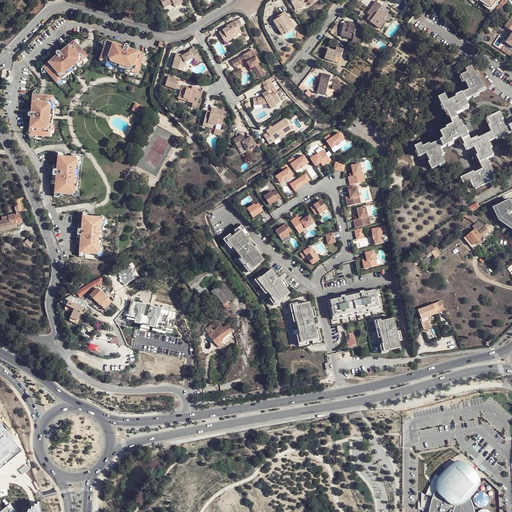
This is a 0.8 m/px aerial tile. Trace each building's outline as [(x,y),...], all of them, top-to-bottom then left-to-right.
[(305,5),(302,0),(300,2),(299,4),(297,5),(295,6),(297,9),(305,5)] [(477,0),(489,9),(495,0),(477,0)] [(389,10),(376,2),(370,10),(373,11),(366,19),(376,25),(378,22),(380,23),(389,10)] [(498,5),(495,10),(506,18),(510,13),(502,8),(498,5)] [(285,22),(289,20),(284,11),(279,14),(280,15),(285,22)] [(289,27),(293,25),(289,20),(285,22),(280,15),(273,19),(277,25),(280,23),(284,31),(285,33),(290,30),(289,27)] [(235,18),(226,23),(227,25),(222,28),(218,31),(219,31),(231,25),(238,23),(235,18)] [(367,26),(359,21),(358,27),(345,23),(342,34),(349,36),(349,34),(356,35),(354,40),(353,45),(361,47),(367,26)] [(240,27),(242,31),(240,26),(238,23),(231,25),(219,31),(223,38),(227,35),(228,36),(240,27)] [(239,33),(242,31),(240,27),(228,36),(229,39),(230,38),(234,36),(235,38),(240,35),(239,33)] [(408,34),(414,38),(419,31),(413,27),(408,34)] [(392,73),(411,44),(402,37),(382,67),(392,73)] [(74,63),(85,54),(72,38),(41,63),(54,81),(65,72),(63,71),(73,62),(74,63)] [(145,52),(128,46),(107,38),(99,59),(112,63),(113,61),(125,65),(124,67),(137,72),(139,66),(145,52)] [(201,58),(194,45),(188,48),(189,50),(187,50),(191,56),(192,55),(195,61),(201,58)] [(336,52),(330,50),(327,59),(341,63),(345,50),(338,47),(336,52)] [(511,55),(511,52),(503,47),(501,50),(511,57),(511,55)] [(259,75),(264,72),(258,61),(260,59),(254,49),(244,55),(246,58),(250,65),(253,63),(255,66),(254,67),(259,75)] [(183,54),(180,53),(178,52),(177,55),(173,66),(177,68),(178,63),(183,65),(185,59),(191,56),(187,50),(184,52),(183,52),(183,54)] [(241,61),(239,57),(233,61),(235,66),(236,66),(239,64),(242,62),(241,61)] [(438,99),(444,113),(447,112),(452,124),(447,127),(448,129),(441,132),(444,139),(432,143),(431,141),(423,145),(422,142),(415,145),(419,155),(427,152),(430,160),(428,161),(431,167),(444,162),(441,154),(443,153),(441,147),(454,142),(452,139),(460,136),(466,149),(473,146),(477,154),(475,154),(481,169),(475,171),(474,169),(461,175),(463,182),(470,179),(473,185),(480,182),(481,184),(494,179),(491,172),(493,171),(488,158),(493,156),(491,150),(493,149),(489,141),(503,136),(503,138),(511,134),(511,122),(505,125),(502,117),(503,117),(501,111),(487,117),(490,124),(488,125),(491,131),(480,136),(480,134),(472,137),(466,124),(464,125),(459,113),(465,111),(464,107),(471,104),(468,97),(481,92),(480,89),(485,87),(479,74),(477,75),(473,66),(465,69),(467,73),(461,76),(463,82),(465,82),(469,89),(455,95),(457,99),(449,102),(446,96),(438,99)] [(240,67),(238,68),(234,71),(238,78),(241,76),(240,73),(244,71),(241,67),(240,67)] [(332,76),(323,73),(318,89),(327,92),(329,85),(334,84),(334,88),(342,90),(344,85),(340,84),(341,81),(335,79),(334,82),(330,82),(332,76)] [(173,90),(174,89),(175,86),(177,80),(166,77),(163,87),(173,90)] [(267,91),(266,91),(268,95),(265,97),(262,97),(255,98),(255,102),(259,102),(259,105),(268,104),(271,109),(278,105),(277,103),(281,101),(277,93),(278,92),(273,82),(265,87),(267,91)] [(190,86),(189,89),(189,91),(185,90),(185,88),(182,87),(181,88),(180,91),(178,95),(183,96),(182,98),(187,100),(186,103),(192,105),(191,107),(196,108),(198,103),(192,101),(194,98),(199,99),(201,92),(196,90),(197,88),(190,86)] [(49,107),(50,99),(51,94),(31,92),(26,131),(47,133),(48,120),(46,119),(47,107),(49,107)] [(138,112),(141,105),(134,102),(131,109),(138,112)] [(226,112),(219,111),(219,113),(215,112),(215,110),(216,106),(211,105),(210,110),(209,120),(208,123),(218,124),(219,122),(224,123),(226,112)] [(286,130),(288,133),(292,130),(285,119),(269,130),(270,132),(266,135),(271,144),(276,140),(275,138),(286,130)] [(276,140),(288,133),(286,130),(275,138),(276,140)] [(329,133),(324,136),(331,147),(336,144),(336,145),(340,142),(340,141),(344,138),(340,131),(331,137),(329,133)] [(241,138),(245,136),(242,133),(233,138),(240,150),(245,146),(248,151),(256,145),(251,137),(246,139),(243,141),(241,138)] [(310,158),(315,165),(320,162),(322,160),(325,164),(330,160),(323,149),(310,158)] [(51,189),(55,190),(72,192),(73,184),(71,184),(74,162),(75,162),(76,155),(80,155),(80,151),(70,150),(69,153),(56,151),(54,167),(50,167),(50,170),(53,171),(53,175),(51,189)] [(293,157),(288,160),(295,171),(300,168),(300,169),(304,166),(304,165),(308,162),(304,155),(295,160),(293,157)] [(286,163),(281,167),(283,170),(275,175),(280,183),(284,180),(288,178),(288,177),(293,174),(286,163)] [(360,163),(351,165),(353,175),(350,175),(348,176),(350,184),(365,181),(363,173),(362,173),(360,163)] [(357,187),(348,189),(350,195),(350,198),(346,199),(348,206),(361,203),(357,187)] [(263,195),(264,196),(268,204),(279,197),(275,189),(271,191),(271,190),(263,195)] [(326,208),(325,207),(320,200),(309,207),(314,214),(318,212),(318,213),(326,208)] [(245,208),(246,209),(251,217),(262,209),(257,202),(254,204),(253,203),(245,208)] [(511,206),(510,202),(498,208),(499,209),(497,210),(501,219),(498,220),(500,223),(507,228),(509,225),(511,227),(509,230),(511,231),(511,206)] [(365,206),(356,208),(359,218),(355,219),(353,219),(355,228),(370,224),(368,216),(365,206)] [(479,218),(468,212),(466,216),(475,223),(479,218)] [(19,213),(16,214),(1,217),(1,220),(0,220),(0,227),(12,225),(21,223),(19,213)] [(97,256),(103,217),(83,214),(78,253),(97,256)] [(313,222),(308,214),(302,218),(300,220),(298,217),(297,215),(290,220),(298,233),(305,228),(313,222)] [(491,231),(486,225),(479,221),(473,226),(476,229),(467,236),(474,244),(491,231)] [(290,230),(285,223),(274,230),(280,239),(288,234),(287,233),(290,230)] [(385,232),(383,227),(371,229),(372,235),(373,240),(373,239),(375,245),(383,243),(381,233),(385,232)] [(239,229),(226,239),(244,264),(245,263),(250,269),(262,259),(258,254),(248,241),(244,236),(239,229)] [(26,249),(33,245),(29,238),(22,242),(26,249)] [(429,254),(432,252),(437,249),(433,244),(425,249),(429,254)] [(298,253),(302,258),(305,256),(310,264),(318,260),(315,255),(313,251),(312,251),(309,247),(298,253)] [(373,251),(364,253),(366,259),(366,262),(362,263),(364,269),(377,266),(373,251)] [(419,257),(422,261),(428,257),(425,252),(419,257)] [(428,257),(422,261),(427,268),(433,264),(431,261),(428,257)] [(124,285),(135,278),(133,275),(134,274),(133,271),(134,270),(131,265),(129,267),(128,265),(117,272),(119,275),(118,276),(120,279),(118,279),(121,283),(122,282),(124,285)] [(209,267),(194,279),(200,288),(215,275),(209,267)] [(279,281),(269,269),(257,278),(262,285),(261,285),(270,297),(271,296),(276,302),(288,293),(284,288),(279,281)] [(200,288),(194,279),(189,283),(195,291),(200,288)] [(97,284),(95,280),(72,295),(75,299),(97,284)] [(229,302),(236,297),(227,284),(225,282),(212,291),(223,305),(224,304),(228,309),(232,306),(229,302)] [(95,301),(95,302),(102,295),(96,289),(89,295),(95,301)] [(329,301),(332,316),(340,314),(340,315),(348,314),(347,313),(363,309),(363,311),(370,309),(370,307),(378,306),(374,291),(363,293),(363,291),(359,292),(359,294),(344,297),(344,295),(336,297),(336,299),(329,301)] [(106,299),(104,296),(102,295),(95,302),(99,306),(106,299)] [(71,312),(70,314),(77,317),(80,312),(83,314),(86,309),(68,301),(64,309),(71,312)] [(176,313),(130,302),(126,320),(172,331),(176,313)] [(309,309),(308,302),(292,306),(294,313),(293,314),(300,343),(316,340),(313,329),(311,318),(309,309)] [(442,312),(446,309),(443,302),(419,311),(423,321),(421,322),(423,326),(429,322),(428,319),(432,317),(438,315),(439,314),(438,312),(442,310),(442,312)] [(77,327),(81,318),(77,317),(75,321),(68,318),(67,322),(77,327)] [(388,320),(378,323),(380,330),(379,330),(382,345),(383,345),(385,352),(400,349),(399,342),(397,334),(393,319),(388,320)] [(212,329),(209,325),(204,329),(208,333),(210,331),(211,332),(208,335),(215,345),(216,344),(228,334),(223,328),(220,325),(212,331),(212,330),(212,329)] [(226,325),(223,328),(228,334),(232,332),(226,325)] [(230,337),(228,334),(216,344),(219,347),(230,337)] [(0,405),(0,410),(3,424),(11,422),(7,404),(0,405)] [(0,467),(21,451),(0,423),(0,467)] [(473,511),(472,505),(470,499),(475,492),(481,483),(476,472),(469,465),(458,461),(443,472),(438,482),(437,487),(438,490),(434,496),(429,511),(473,511)] [(476,499),(478,501),(477,502),(484,507),(490,498),(480,492),(476,499)] [(40,511),(38,501),(26,511),(17,511),(9,504),(0,511),(40,511)]
